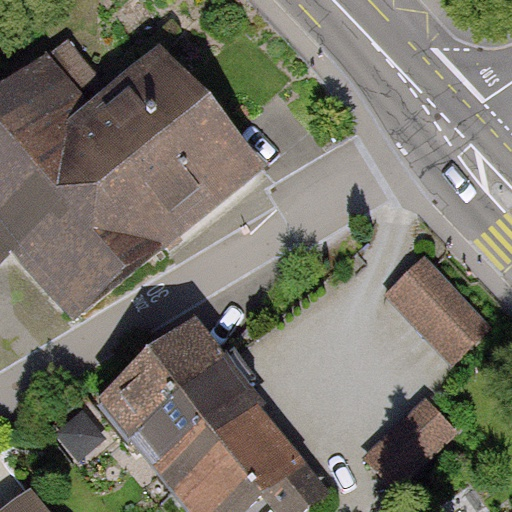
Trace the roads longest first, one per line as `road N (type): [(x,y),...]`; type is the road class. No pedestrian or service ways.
road 1 (residential): [(0,401),(447,123)]
road 2 (unknown): [(471,150),(396,225),(337,374),(336,440),(360,511)]
road 3 (tertiary): [(447,123),(332,0)]
